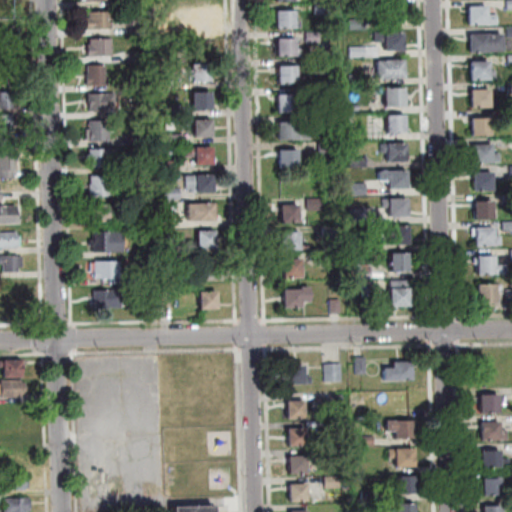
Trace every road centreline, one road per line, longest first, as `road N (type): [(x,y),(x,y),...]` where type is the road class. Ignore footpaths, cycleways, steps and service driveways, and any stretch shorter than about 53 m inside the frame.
road 1 (residential): [(449,511),(431,0)]
road 2 (residential): [(255,511),(238,0)]
road 3 (residential): [(62,511),(48,0)]
road 4 (residential): [(511,330),(0,340)]
